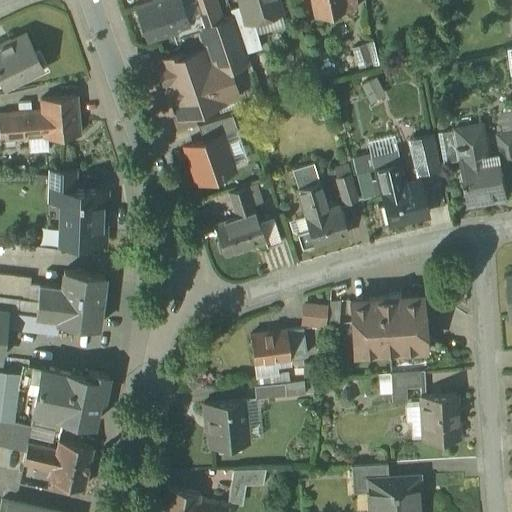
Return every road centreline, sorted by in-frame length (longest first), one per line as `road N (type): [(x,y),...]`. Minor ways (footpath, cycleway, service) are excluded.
road 1 (residential): [(89,0),(183,272),(182,295)]
road 2 (residential): [(182,295),(243,300),(477,233)]
road 3 (residential): [(497,511),(477,233)]
road 4 (residential): [(182,295),(159,341),(117,511)]
